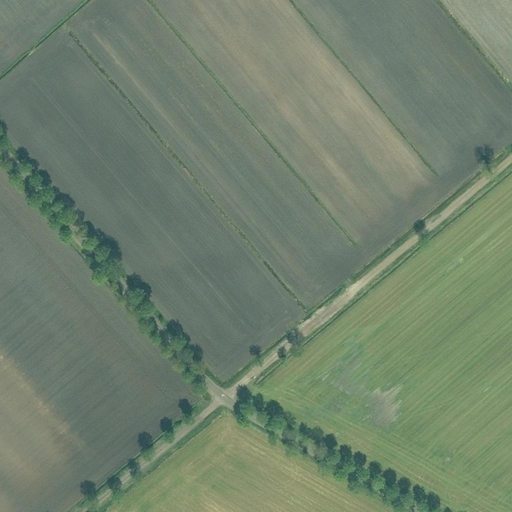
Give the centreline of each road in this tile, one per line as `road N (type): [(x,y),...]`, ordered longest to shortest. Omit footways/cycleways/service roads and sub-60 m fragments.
road 1 (unclassified): [(420,511),(209,385),(0,147)]
road 2 (track): [(511,158),(85,511)]
